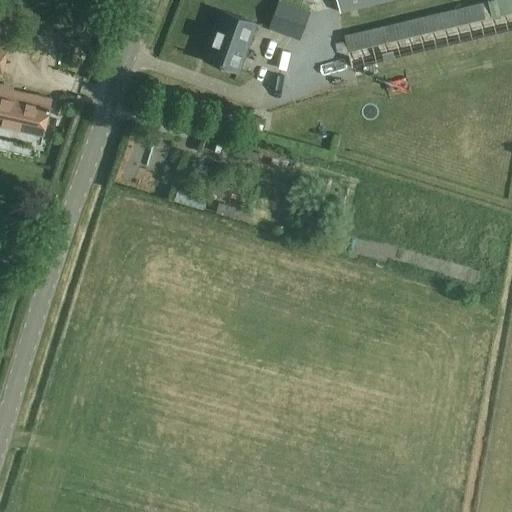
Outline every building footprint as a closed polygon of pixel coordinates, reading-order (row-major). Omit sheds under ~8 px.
[(281,0),(279,0),(270,28),(300,38),(310,10),(281,0)] [(377,0),(337,0),(339,9),(377,0)] [(460,7),(344,34),(355,80),(471,53),(460,7)] [(222,12),(205,59),(239,71),(256,24),(222,12)] [(8,51),(2,49),(0,48),(0,73),(3,74),(8,51)] [(0,125),(44,136),(53,99),(0,86),(0,125)] [(177,205),(176,213),(200,218),(201,211),(177,205)]
